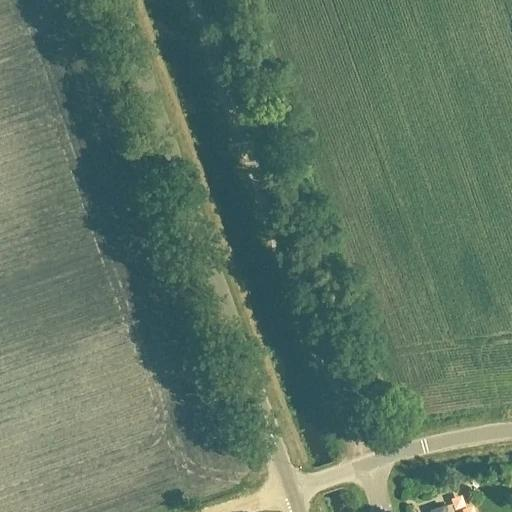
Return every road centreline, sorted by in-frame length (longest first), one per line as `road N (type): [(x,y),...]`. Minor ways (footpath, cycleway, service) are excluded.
road 1 (unclassified): [(289,488),(115,0)]
road 2 (track): [(368,464),(187,0)]
road 3 (unclassified): [(368,464),(511,431)]
